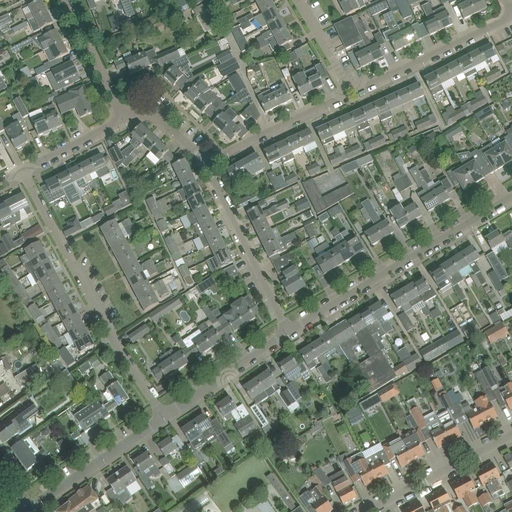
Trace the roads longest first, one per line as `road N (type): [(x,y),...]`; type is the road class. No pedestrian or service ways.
road 1 (unclassified): [(159,422),(21,171)]
road 2 (residential): [(291,332),(511,191)]
road 3 (unclassified): [(291,332),(208,162)]
road 4 (residential): [(351,91),(511,15)]
road 5 (residential): [(358,511),(511,431)]
road 6 (residential): [(208,162),(351,91)]
road 7 (residential): [(29,511),(159,422)]
road 8 (residential): [(121,109),(65,0)]
road 9 (residential): [(21,171),(117,122),(121,109)]
